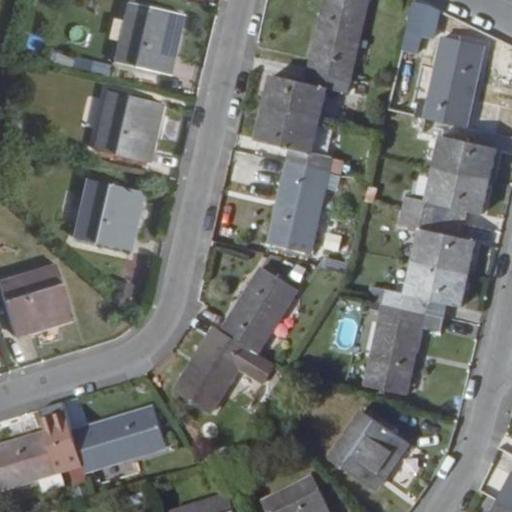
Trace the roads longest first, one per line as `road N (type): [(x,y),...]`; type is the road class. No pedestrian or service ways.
road 1 (residential): [(0,399),(133,357),(163,332),(180,291),(247,0)]
road 2 (residential): [(498,358),(464,476),(439,511)]
